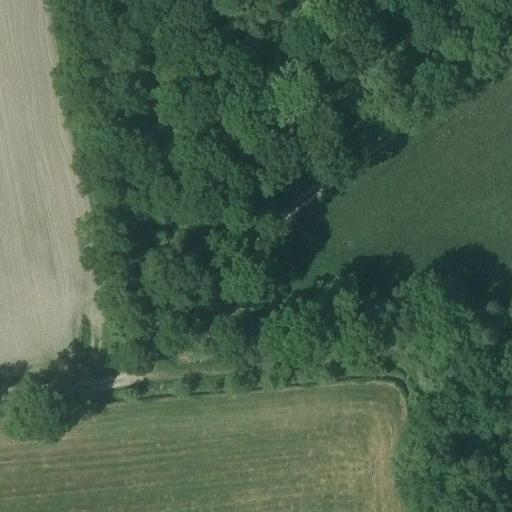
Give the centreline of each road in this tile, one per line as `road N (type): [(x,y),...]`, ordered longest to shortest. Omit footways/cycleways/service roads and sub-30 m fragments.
road 1 (track): [(0,400),(381,366),(424,391),(449,429),(466,472),(469,511)]
road 2 (track): [(511,41),(195,293),(156,337),(148,387)]
